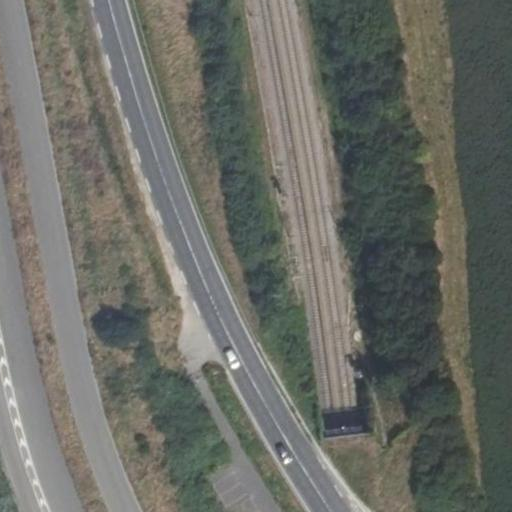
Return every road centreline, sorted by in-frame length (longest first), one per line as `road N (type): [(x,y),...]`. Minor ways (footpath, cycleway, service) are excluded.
road 1 (tertiary): [(331,511),(215,307),(172,207),(106,0)]
road 2 (secondary): [(122,511),(81,390),(6,0)]
road 3 (secondary): [(0,261),(27,400),(65,511)]
